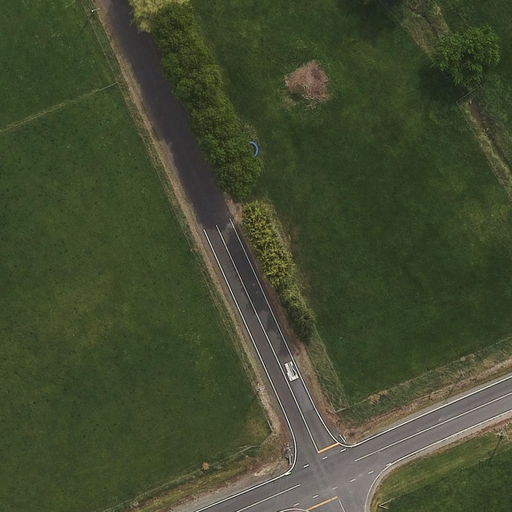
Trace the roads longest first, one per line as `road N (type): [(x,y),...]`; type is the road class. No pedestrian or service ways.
road 1 (residential): [(326,472),(114,0)]
road 2 (unclassified): [(511,392),(326,472)]
